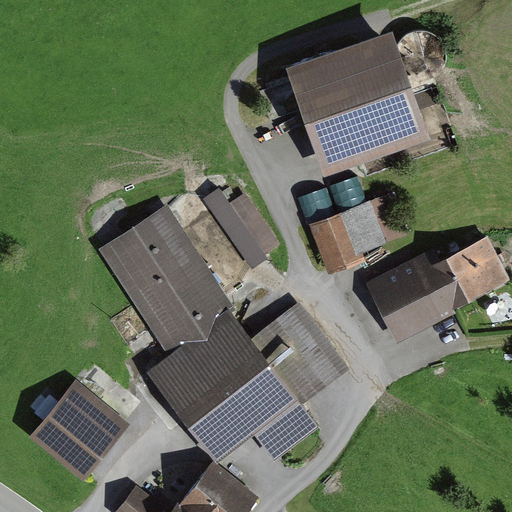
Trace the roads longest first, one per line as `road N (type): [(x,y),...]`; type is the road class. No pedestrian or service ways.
road 1 (track): [(446,0),(278,53),(240,82),(243,127),(377,372),(320,468),(268,511)]
road 2 (track): [(104,229),(127,209),(170,192),(271,182)]
road 3 (track): [(511,341),(469,343),(377,372)]
